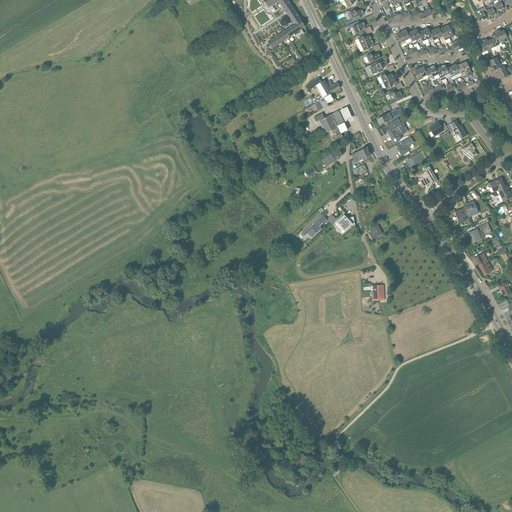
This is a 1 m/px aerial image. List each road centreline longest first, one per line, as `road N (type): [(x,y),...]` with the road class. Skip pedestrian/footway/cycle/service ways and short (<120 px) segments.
road 1 (unclassified): [(334,441),(401,365),(494,324)]
road 2 (residential): [(500,158),(467,114),(425,111),(399,61)]
road 3 (unclassified): [(373,260),(346,162),(350,134),(364,125)]
road 4 (secondary): [(364,125),(305,0)]
road 5 (secondary): [(499,322),(425,213)]
road 6 (secondary): [(419,219),(494,324)]
